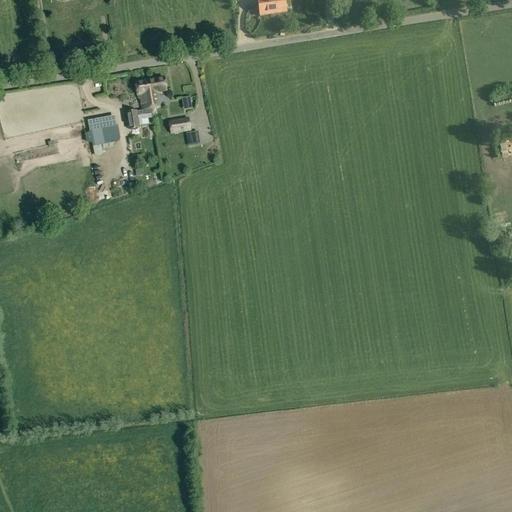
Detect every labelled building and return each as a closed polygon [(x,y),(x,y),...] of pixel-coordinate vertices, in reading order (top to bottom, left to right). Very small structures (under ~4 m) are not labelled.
[(258,0),(260,16),(279,14),(278,11),(286,10),(284,0),(258,0)] [(155,80),(144,81),(145,90),(147,90),(148,101),(150,101),(151,108),(156,108),(155,93),(156,93),(155,80)] [(136,96),(140,96),(141,109),(151,108),(150,101),(148,101),(147,90),(145,90),(144,81),(135,82),(136,96)] [(115,116),(88,121),(92,147),(119,142),(116,126),(117,126),(115,116)] [(170,135),(191,132),(188,118),(168,121),(170,135)]
